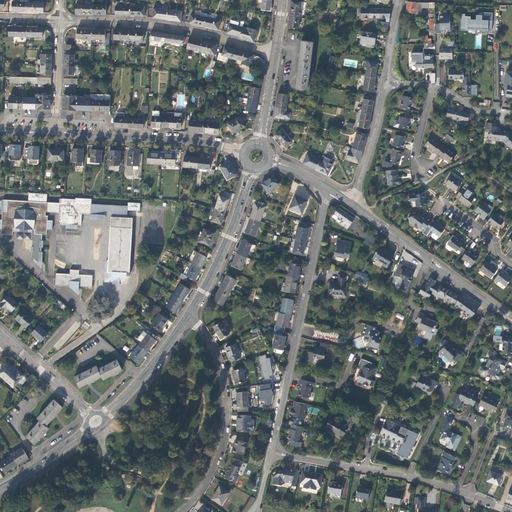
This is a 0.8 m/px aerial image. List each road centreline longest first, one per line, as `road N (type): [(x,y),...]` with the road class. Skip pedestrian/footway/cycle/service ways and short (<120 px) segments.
road 1 (residential): [(332,191),(271,450)]
road 2 (residential): [(275,53),(177,29),(59,20)]
road 3 (residential): [(188,315),(219,362),(226,411),(219,453),(181,511)]
road 4 (secondary): [(352,204),(511,320)]
road 5 (tertiary): [(54,130),(189,140),(245,153)]
road 6 (residential): [(271,450),(457,491)]
road 7 (secondary): [(188,315),(253,167)]
road 8 (secondary): [(94,422),(148,371),(188,315)]
road 9 (residential): [(6,339),(94,422)]
